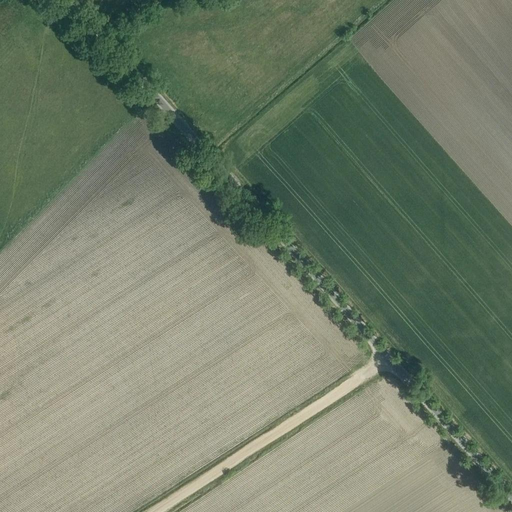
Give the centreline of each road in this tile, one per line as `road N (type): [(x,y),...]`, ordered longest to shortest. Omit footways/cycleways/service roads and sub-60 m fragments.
road 1 (tertiary): [(511,493),(69,0)]
road 2 (track): [(158,511),(388,358)]
road 3 (track): [(0,195),(32,82),(33,25),(53,0)]
